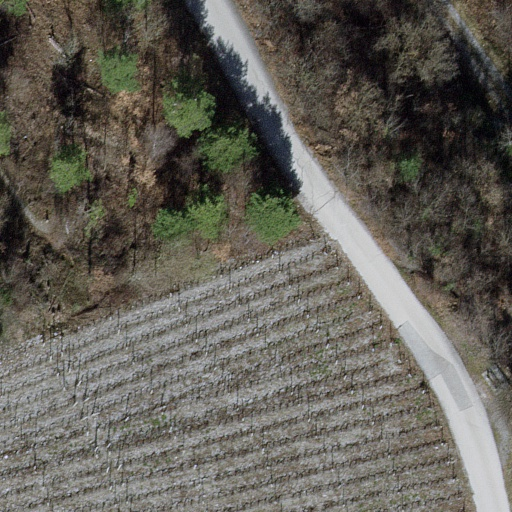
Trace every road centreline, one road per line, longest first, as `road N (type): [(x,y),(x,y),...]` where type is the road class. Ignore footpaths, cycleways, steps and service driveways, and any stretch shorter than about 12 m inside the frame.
road 1 (unclassified): [(209,0),(324,204),(423,335),(459,400),(495,511)]
road 2 (track): [(511,113),(437,0)]
